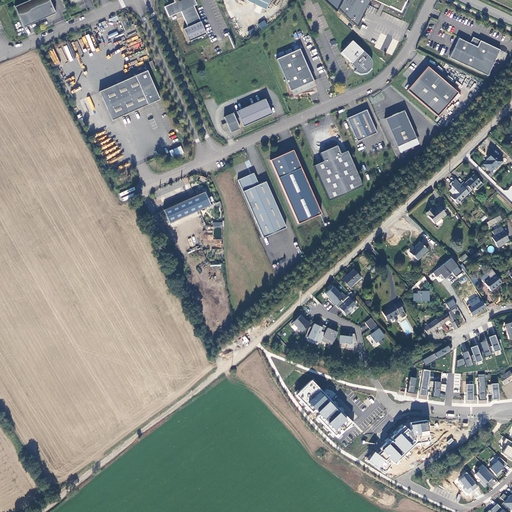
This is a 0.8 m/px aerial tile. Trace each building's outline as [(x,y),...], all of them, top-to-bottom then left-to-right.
[(49,0),(29,0),(14,7),(23,27),(55,13),(49,0)] [(188,42),(206,34),(193,6),(196,5),(194,0),(174,0),(173,1),(174,3),(164,7),(168,17),(180,12),(187,27),(183,29),(188,42)] [(244,0),(265,10),(270,0),(244,0)] [(338,9),(357,27),(361,20),(368,5),(370,0),(374,0),(389,7),(400,12),(405,3),(406,3),(407,0),(342,0),(341,3),(339,2),(337,6),(339,7),(338,9)] [(408,5),(406,3),(405,3),(400,12),(389,7),(388,10),(403,17),(408,5)] [(262,30),(268,25),(264,20),(258,25),(262,30)] [(472,38),(469,44),(458,39),(449,58),(487,77),(499,51),(472,38)] [(370,59),(368,56),(362,51),(351,41),(340,53),(351,63),(350,64),(352,66),(351,67),(353,69),(354,68),(355,69),(354,71),(356,73),(357,73),(360,74),(362,74),(365,73),(366,73),(367,72),(369,70),(370,68),(371,67),(371,64),(371,63),(371,61),(370,59)] [(299,49),(276,59),(287,85),(289,96),(314,92),(312,82),(313,81),(299,49)] [(506,54),(499,51),(496,58),(503,61),(506,54)] [(453,99),(457,94),(427,67),(406,91),(437,117),(453,99)] [(147,71),(98,92),(111,120),(159,99),(147,71)] [(271,114),(264,99),(236,112),(238,118),(240,121),(242,127),(271,114)] [(366,110),(346,119),(356,142),(376,133),(366,110)] [(403,111),(384,119),(396,147),(415,139),(403,111)] [(232,113),(223,117),(226,123),(227,127),(230,133),(239,129),(236,123),(235,119),(232,113)] [(415,139),(396,147),(399,153),(417,145),(415,139)] [(328,201),(362,186),(347,151),(340,154),(338,149),(338,148),(337,145),(319,154),(322,162),(313,166),(328,201)] [(181,146),(169,150),(172,158),(184,154),(181,146)] [(292,150),(269,160),(298,224),(321,214),(292,150)] [(502,161),(493,152),(486,159),(487,160),(483,164),(491,171),(494,167),(496,168),(502,161)] [(239,179),(237,180),(262,238),(285,228),(265,182),(258,185),(253,173),(239,179)] [(463,182),(461,185),(469,193),(480,181),(474,174),(465,183),(463,182)] [(453,194),(450,196),(457,204),(469,193),(461,185),(456,180),(453,183),(452,182),(449,184),(451,186),(451,189),(452,190),(450,192),(453,194)] [(164,210),(170,224),(211,205),(206,192),(164,210)] [(435,224),(446,215),(438,205),(432,210),(431,208),(425,213),(435,224)] [(187,221),(200,215),(199,211),(185,217),(187,221)] [(484,224),(486,229),(496,223),(493,219),(484,224)] [(213,238),(222,238),(222,222),(214,222),(213,238)] [(491,232),(493,236),(491,238),(497,247),(502,244),(501,244),(507,240),(499,227),(491,232)] [(410,253),(417,260),(427,250),(419,242),(410,253)] [(468,257),(465,254),(459,259),(462,262),(468,257)] [(460,273),(462,271),(452,258),(428,275),(432,281),(436,278),(439,283),(453,273),(457,279),(462,275),(460,273)] [(490,278),(495,274),(491,269),(486,273),(490,278)] [(350,287),(360,278),(353,270),(343,279),(350,287)] [(491,291),(502,282),(495,274),(490,278),(486,273),(480,278),(491,291)] [(328,299),(334,306),(335,305),(341,299),(345,296),(342,292),(340,294),(333,286),(325,294),(329,298),(328,299)] [(473,301),(475,304),(481,300),(476,292),(473,287),(470,289),(473,295),(472,296),(474,300),(473,301)] [(417,293),(413,293),(413,301),(430,301),(430,291),(417,291),(417,293)] [(341,299),(335,305),(339,309),(339,308),(343,311),(342,312),(345,316),(349,312),(349,311),(356,304),(348,296),(343,301),(341,299)] [(449,309),(456,305),(453,299),(446,302),(449,309)] [(483,309),(486,307),(482,300),(481,300),(475,304),(472,306),(469,309),(472,316),(483,309)] [(399,313),(402,318),(406,315),(399,303),(395,305),(394,304),(382,311),(387,320),(399,313)] [(450,320),(451,323),(456,320),(454,317),(453,317),(450,312),(448,313),(440,318),(444,323),(450,320)] [(301,314),(292,322),(301,332),(310,323),(307,320),(307,321),(301,314)] [(377,325),(371,318),(365,323),(370,330),(369,330),(372,333),(369,335),(375,343),(377,341),(380,345),(383,342),(381,339),(384,336),(379,328),(375,331),(373,328),(377,325)] [(438,328),(441,326),(436,320),(436,319),(423,328),(428,335),(438,328)] [(453,326),(454,329),(460,326),(456,320),(451,323),(453,326)] [(450,332),(449,330),(444,323),(441,326),(442,328),(446,334),(450,332)] [(320,343),(321,340),(327,328),(327,327),(322,324),(320,328),(318,327),(318,326),(314,324),(312,327),(311,327),(309,328),(306,335),(308,337),(316,340),(316,341),(320,343)] [(258,326),(248,335),(252,339),(262,331),(258,326)] [(331,330),(327,328),(321,340),(331,345),(338,331),(334,330),(333,331),(331,330)] [(340,335),(339,342),(347,343),(346,348),(353,349),(354,344),(357,344),(354,334),(349,333),(349,336),(340,335)] [(488,336),(493,351),(499,349),(494,334),(488,336)] [(479,342),(484,357),(490,354),(485,339),(479,342)] [(449,345),(422,359),(425,365),(452,351),(449,345)] [(473,354),(475,361),(475,362),(482,360),(477,345),(470,347),(473,354)] [(457,360),(456,367),(465,364),(466,367),(473,365),(471,362),(475,361),(473,354),(469,355),(467,350),(461,352),(463,358),(457,360)] [(423,369),(419,395),(425,396),(430,370),(423,369)] [(511,373),(510,371),(499,377),(502,381),(504,384),(508,382),(511,380),(511,379),(511,373)] [(409,376),(406,392),(413,393),(416,377),(409,376)] [(316,416),(337,437),(352,422),(331,399),(311,379),(295,394),(312,412),(315,409),(319,413),(316,416)] [(434,381),(432,396),(438,397),(440,381),(434,381)] [(490,384),(491,399),(498,399),(497,383),(490,384)] [(369,461),(387,473),(392,464),(389,462),(391,459),(396,464),(418,443),(431,441),(428,421),(411,423),(412,429),(411,431),(405,426),(381,449),(382,451),(379,454),(375,452),(369,461)] [(502,454),(511,459),(511,441),(506,438),(503,443),(505,444),(503,448),(505,449),(502,454)] [(500,470),(507,464),(499,457),(493,463),(494,464),(489,469),(496,476),(501,471),(500,470)] [(490,481),(494,477),(482,465),(478,468),(479,470),(475,474),(481,481),(480,482),(485,487),(488,484),(486,482),(489,480),(490,481)] [(467,492),(469,494),(478,487),(468,474),(460,480),(465,488),(463,489),(466,493),(467,492)] [(502,503),(511,510),(511,508),(511,494),(511,496),(510,495),(507,497),(503,494),(500,498),(504,501),(502,503)]
